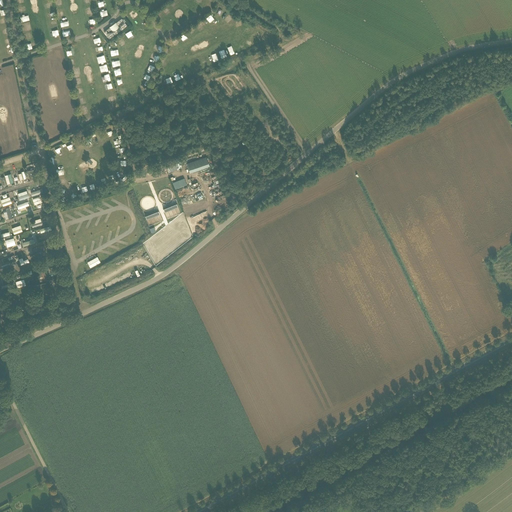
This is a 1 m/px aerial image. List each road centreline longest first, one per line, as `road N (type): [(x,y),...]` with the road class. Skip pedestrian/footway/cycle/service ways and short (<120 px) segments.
road 1 (unclassified): [(0,351),(161,276),(398,79),(460,51),(511,41)]
road 2 (primary): [(199,511),(511,341)]
road 3 (unclassified): [(0,376),(67,511)]
road 4 (track): [(271,186),(206,80)]
